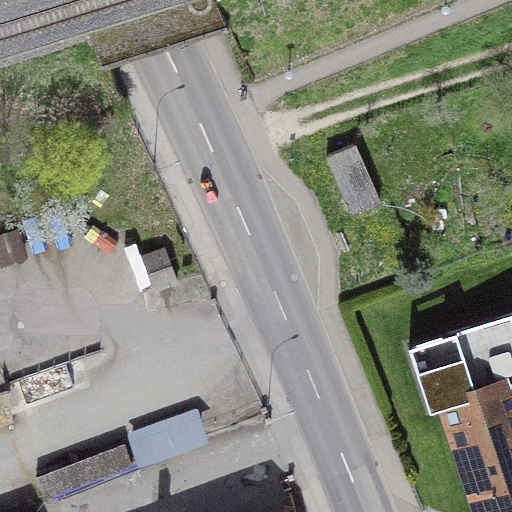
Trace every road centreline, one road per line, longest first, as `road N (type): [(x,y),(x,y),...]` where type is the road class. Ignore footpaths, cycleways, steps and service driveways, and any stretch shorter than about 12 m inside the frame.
road 1 (secondary): [(359,511),(141,0)]
road 2 (track): [(212,154),(511,53)]
